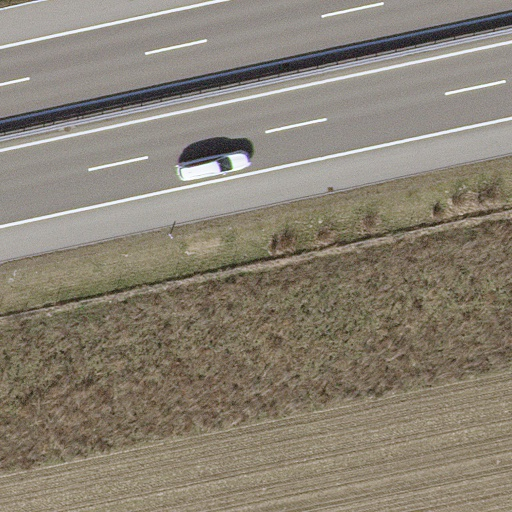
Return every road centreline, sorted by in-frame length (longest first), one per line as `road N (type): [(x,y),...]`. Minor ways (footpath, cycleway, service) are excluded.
road 1 (motorway): [(0,189),(511,82)]
road 2 (motorway): [(411,0),(0,85)]
